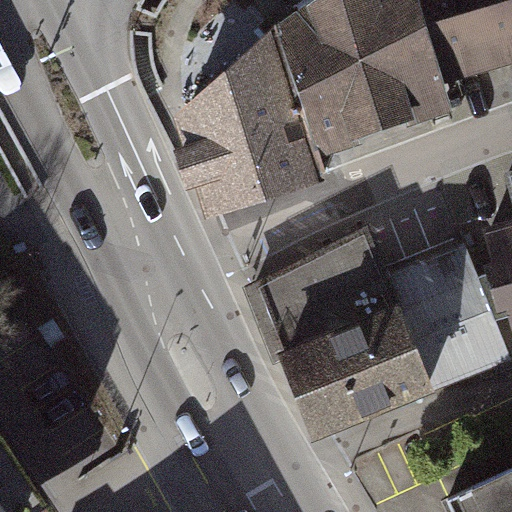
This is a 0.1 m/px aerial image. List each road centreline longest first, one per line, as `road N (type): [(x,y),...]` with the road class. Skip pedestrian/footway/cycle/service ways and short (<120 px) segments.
road 1 (residential): [(511,131),(169,277)]
road 2 (primary): [(169,277),(24,0)]
road 3 (primary): [(302,511),(169,277)]
